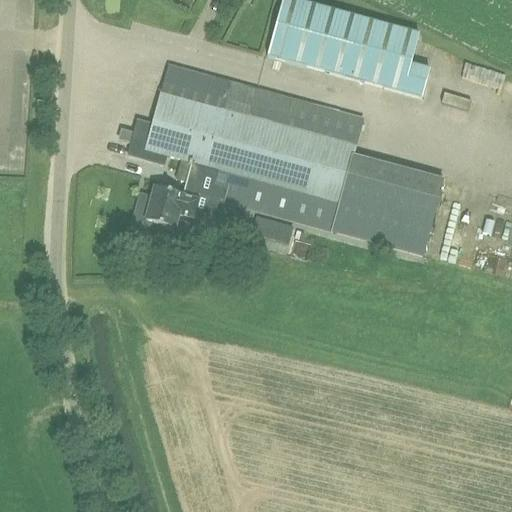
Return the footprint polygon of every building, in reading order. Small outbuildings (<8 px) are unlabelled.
[(281,1),(266,58),(420,101),(428,73),(409,68),(417,38),(281,1)] [(185,184),(184,185),(199,189),(197,197),(198,197),(422,258),(442,184),(350,159),(361,121),(168,68),(151,127),(136,123),(133,135),(129,134),(126,144),(130,146),(127,158),(162,167),(165,158),(180,162),(175,181),(185,184)] [(191,220),(198,197),(197,197),(199,189),(184,185),(181,197),(153,189),(150,203),(140,200),(130,231),(156,238),(159,227),(173,231),(177,216),(191,220)] [(292,230),(254,220),(248,246),(285,256),(292,230)] [(299,232),(297,251),(315,253),(318,234),(299,232)]
